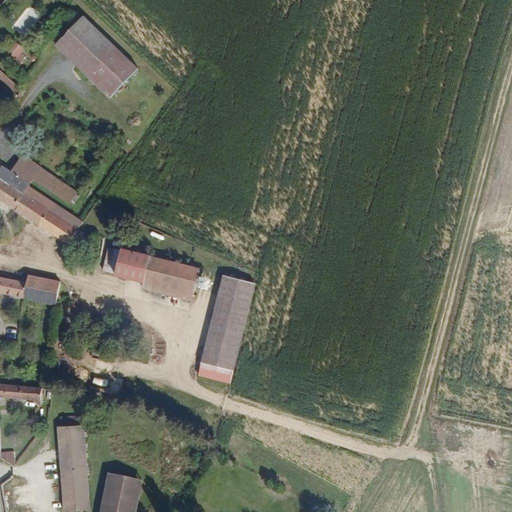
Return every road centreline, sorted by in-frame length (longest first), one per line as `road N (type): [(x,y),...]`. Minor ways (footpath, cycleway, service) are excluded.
road 1 (unknown): [(0,260),(64,277),(160,330),(198,391),(378,453),(412,439)]
road 2 (track): [(440,511),(432,468),(412,439),(511,72)]
